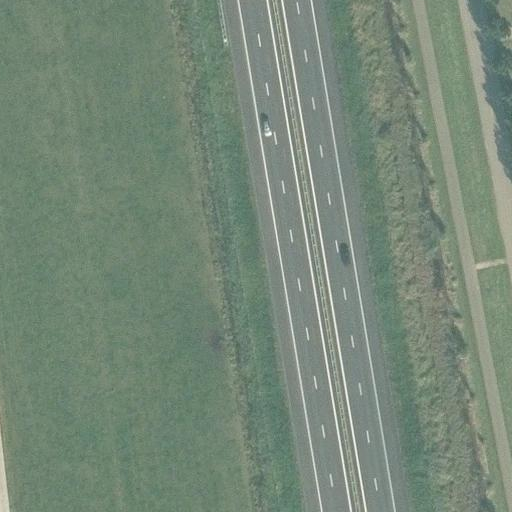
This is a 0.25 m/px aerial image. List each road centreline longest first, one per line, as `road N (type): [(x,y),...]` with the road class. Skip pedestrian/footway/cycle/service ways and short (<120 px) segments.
road 1 (motorway): [(247,0),(331,511)]
road 2 (motorway): [(394,511),(310,0)]
road 3 (tertiary): [(511,198),(474,0)]
